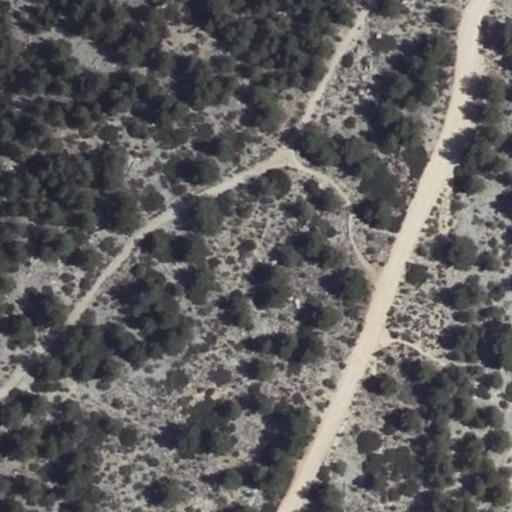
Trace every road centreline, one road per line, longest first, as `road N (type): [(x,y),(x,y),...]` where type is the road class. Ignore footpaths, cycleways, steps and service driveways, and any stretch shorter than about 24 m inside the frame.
road 1 (track): [(384,294),(462,102),(479,0)]
road 2 (track): [(286,511),(384,294)]
